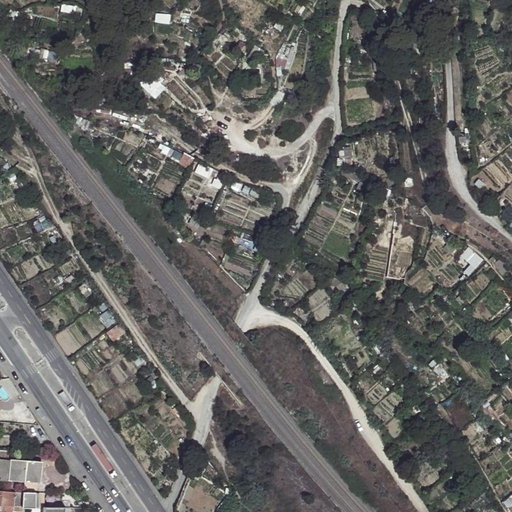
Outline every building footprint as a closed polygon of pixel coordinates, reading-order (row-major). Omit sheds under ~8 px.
[(268,31),(274,36),(278,30),(281,31),(285,24),(280,19),(274,27),(271,25),(268,31)] [(458,134),(459,142),(463,141),(464,145),(470,143),(469,130),(467,127),(464,128),(464,132),(458,134)] [(359,180),(363,173),(352,166),(346,179),(352,182),(354,178),(359,180)] [(362,180),(370,185),(375,177),(367,172),(362,180)] [(257,245),(266,248),(268,240),(260,237),(257,245)] [(465,249),(459,256),(473,268),(479,261),(465,249)] [(309,272),(314,276),(318,271),(312,267),(309,272)] [(373,343),(377,352),(386,348),(380,338),(373,343)] [(371,366),(378,375),(384,370),(378,361),(371,366)] [(19,393),(9,380),(1,380),(0,380),(0,383),(10,399),(19,393)] [(409,410),(413,415),(418,411),(414,406),(409,410)] [(426,428),(435,423),(431,415),(429,417),(425,413),(417,419),(421,424),(423,423),(426,428)] [(475,421),(479,426),(489,420),(484,413),(475,421)] [(0,479),(37,481),(38,461),(8,460),(8,453),(0,452),(0,479)] [(481,491),(486,498),(487,501),(493,498),(486,487),(481,491)] [(13,506),(14,493),(0,491),(0,504),(7,505),(13,506)] [(24,507),(25,493),(14,493),(13,506),(15,506),(24,507)] [(36,508),(37,493),(25,493),(24,507),(24,508),(36,508)]
